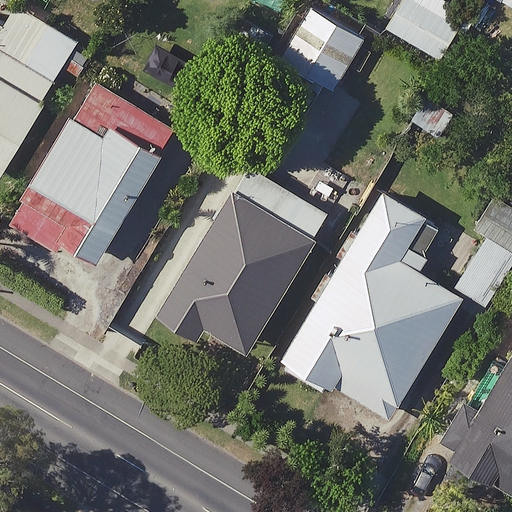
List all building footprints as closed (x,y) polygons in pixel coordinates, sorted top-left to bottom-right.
[(0,0),(0,170),(9,176),(89,42),(18,0),(0,0)] [(470,28),(424,0),(401,0),(387,22),(450,61),(470,28)] [(373,36),(318,2),(285,54),(340,88),(373,36)] [(80,110),(40,183),(43,184),(20,222),(68,250),(75,238),(94,249),(110,221),(113,223),(168,124),(95,84),(80,110)] [(336,212),(262,167),(174,311),(208,332),(214,323),(253,347),(336,212)] [(452,283),(411,259),(437,212),(391,186),(342,271),(331,264),(315,292),(326,298),(293,357),(296,359),(293,364),(337,389),(339,384),(401,419),(472,294),(452,283)] [(452,283),(472,294),(495,307),(511,277),(511,246),(482,230),(452,283)] [(511,366),(459,455),(511,486),(511,366)]
